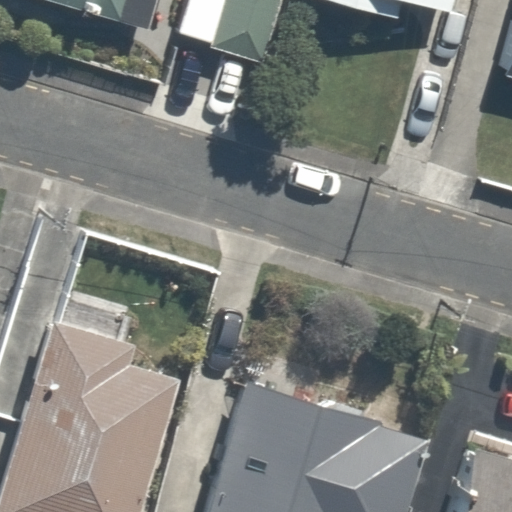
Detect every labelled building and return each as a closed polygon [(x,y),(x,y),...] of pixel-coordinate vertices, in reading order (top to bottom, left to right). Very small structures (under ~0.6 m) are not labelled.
[(42,0),(256,61),(273,0),(184,0),(183,5),(165,0),(42,0)] [(334,0),(396,19),(401,0),(406,0),(469,19),(474,0),(334,0)] [(511,3),(494,75),(511,80),(511,3)] [(0,498),(0,511),(152,511),(189,377),(146,365),(152,344),(127,337),(135,307),(58,287),(0,498)] [(420,435),(240,386),(206,511),(351,511),(357,493),(401,505),(420,435)] [(511,511),(511,459),(462,446),(443,511),(511,511)]
